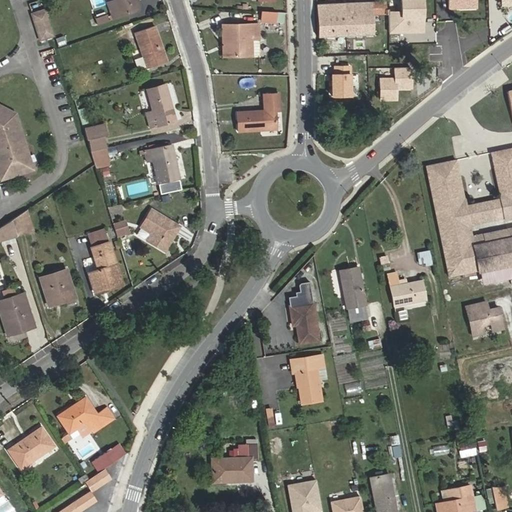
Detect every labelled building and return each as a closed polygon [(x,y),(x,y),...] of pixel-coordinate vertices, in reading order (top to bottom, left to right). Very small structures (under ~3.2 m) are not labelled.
[(120,17),(139,12),(134,0),(113,0),(115,2),(120,17)] [(390,13),(391,33),(424,32),(424,12),(423,0),(403,0),(404,13),(390,13)] [(449,0),(450,8),(459,8),(468,8),(477,8),(477,0),(449,0)] [(115,2),(109,4),(114,20),(120,17),(115,2)] [(373,15),(385,14),(385,3),(316,5),(317,37),(374,36),(373,15)] [(40,40),(53,36),(45,10),(32,14),(40,40)] [(277,24),(277,14),(262,13),(262,23),(277,24)] [(109,22),(106,17),(96,20),(97,26),(109,22)] [(228,58),(250,57),(250,43),(260,43),(260,27),(222,27),(222,40),(228,40),(228,58)] [(141,60),(133,63),(137,75),(166,65),(154,28),(132,36),(141,60)] [(56,40),(59,47),(65,44),(63,38),(56,40)] [(250,57),(260,57),(260,43),(250,43),(250,57)] [(334,75),(333,75),(333,96),(353,97),(353,76),(352,76),(352,67),(335,66),(334,75)] [(412,89),(412,79),(412,68),(396,69),(396,79),(382,79),(382,100),(396,100),(396,89),(412,89)] [(165,89),(146,94),(151,116),(155,131),(174,126),(165,89)] [(264,115),(237,116),(238,135),(275,133),(275,115),(279,115),(279,97),(264,98),(264,115)] [(0,158),(25,150),(14,114),(0,106),(0,158)] [(144,118),(148,133),(155,131),(151,116),(144,118)] [(106,126),(83,130),(91,154),(105,151),(103,138),(107,137),(106,126)] [(178,183),(169,144),(148,149),(157,188),(178,183)] [(500,195),(498,195),(499,198),(501,208),(502,212),(506,212),(508,219),(511,218),(511,148),(491,153),(500,195)] [(107,163),(104,151),(91,154),(94,164),(94,166),(107,163)] [(506,235),(507,238),(474,245),(472,237),(470,226),(468,216),(501,208),(499,198),(466,205),(456,160),(426,166),(449,276),(477,270),(478,274),(511,266),(511,232),(509,234),(506,235)] [(503,220),(502,212),(501,208),(468,216),(470,226),(503,220)] [(17,233),(34,228),(28,209),(12,220),(17,233)] [(152,214),(142,231),(152,238),(147,245),(163,254),(174,237),(163,230),(167,222),(152,214)] [(18,236),(17,233),(12,220),(0,228),(0,239),(1,241),(18,236)] [(174,237),(179,230),(167,222),(163,230),(174,237)] [(117,239),(129,235),(126,225),(114,229),(117,239)] [(506,235),(505,230),(472,237),(474,245),(507,238),(506,235)] [(147,246),(147,245),(152,238),(142,231),(137,240),(147,246)] [(107,235),(89,240),(92,251),(110,247),(107,235)] [(92,251),(98,273),(90,275),(96,296),(123,288),(110,247),(92,251)] [(420,263),(432,261),(430,250),(418,252),(420,263)] [(356,264),(336,269),(344,305),(365,301),(356,264)] [(63,306),(76,303),(68,273),(40,281),(47,306),(62,301),(63,306)] [(395,273),(387,275),(393,308),(424,302),(420,281),(405,284),(398,285),(397,281),(395,273)] [(314,298),(311,281),(300,282),(301,290),(297,291),(298,295),(289,296),(290,302),(314,298)] [(3,296),(14,292),(13,287),(1,290),(3,296)] [(22,334),(34,330),(25,298),(0,305),(0,308),(8,334),(20,330),(22,334)] [(314,298),(290,302),(292,315),(297,315),(301,340),(320,337),(314,298)] [(47,306),(48,310),(63,306),(62,301),(47,306)] [(367,315),(365,301),(344,305),(346,319),(367,315)] [(497,309),(496,301),(484,304),(486,312),(497,309)] [(492,333),(503,331),(497,309),(486,312),(484,304),(464,308),(471,338),(483,336),(481,328),(490,327),(492,333)] [(8,334),(9,338),(22,334),(20,330),(8,334)] [(378,339),(367,340),(368,347),(379,346),(378,339)] [(322,352),(298,357),(300,369),(296,370),(298,380),(303,379),(306,399),(324,395),(321,377),(319,365),(324,364),(322,352)] [(291,358),(294,370),(296,370),(300,369),(298,357),(291,358)] [(359,381),(343,385),(346,397),(362,393),(359,381)] [(98,417),(87,401),(58,420),(69,437),(88,425),(96,435),(115,423),(107,410),(98,417)] [(267,407),(271,426),(275,425),(271,406),(267,407)] [(22,469),(55,447),(43,429),(10,451),(22,469)] [(474,443),(459,440),(457,448),(472,451),(474,443)] [(430,456),(448,454),(447,445),(429,447),(430,456)] [(238,458),(207,459),(208,480),(229,480),(229,486),(245,486),(245,465),(256,464),(255,446),(238,446),(238,458)] [(114,466),(122,461),(115,451),(107,455),(114,466)] [(107,455),(96,463),(103,473),(114,466),(107,455)] [(256,485),(256,464),(245,465),(245,486),(256,485)] [(103,473),(89,483),(87,485),(92,493),(108,482),(103,473)] [(397,511),(390,476),(370,480),(376,511),(397,511)] [(290,486),(294,511),(316,511),(323,511),(317,481),(290,486)] [(468,511),(468,509),(474,508),(471,496),(469,486),(460,488),(462,497),(449,499),(437,502),(439,511),(468,511)] [(506,506),(502,488),(491,487),(496,508),(506,506)] [(462,497),(460,488),(448,491),(449,499),(462,497)] [(485,493),(471,496),(474,508),(488,505),(485,493)] [(86,511),(96,505),(88,494),(64,511),(86,511)] [(364,511),(361,497),(333,502),(334,511),(364,511)]
